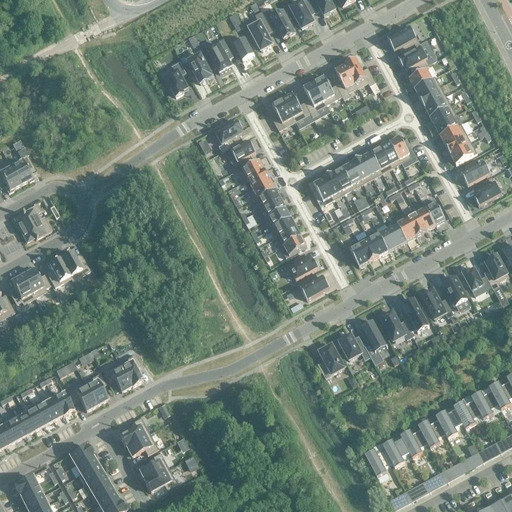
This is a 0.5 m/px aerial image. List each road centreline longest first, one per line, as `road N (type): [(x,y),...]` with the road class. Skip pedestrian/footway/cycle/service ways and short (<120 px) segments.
road 1 (residential): [(84,195),(241,97)]
road 2 (residential): [(98,424),(159,386),(219,375),(256,355)]
road 3 (residential): [(411,114),(288,183)]
road 4 (residential): [(241,97),(364,31)]
road 5 (unclassified): [(474,235),(351,301)]
road 6 (residential): [(474,235),(411,114)]
road 7 (residential): [(351,301),(288,183)]
